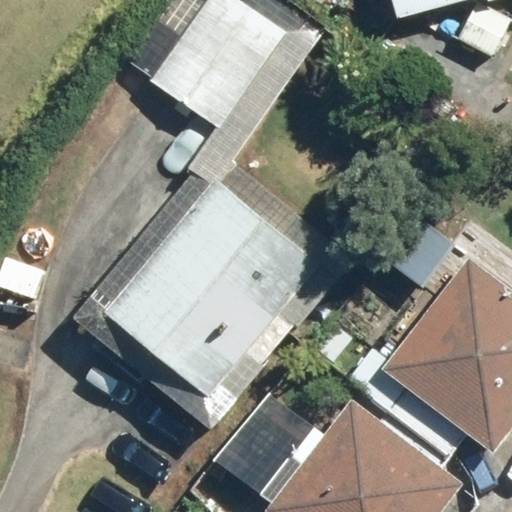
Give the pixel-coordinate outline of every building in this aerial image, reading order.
[(224,0),(180,0),(138,60),(232,127),(289,46),(224,0)] [(402,0),(407,17),(469,0),(402,0)] [(194,166),(80,317),(230,430),(363,253),(243,164),(224,189),(194,166)] [(379,344),(351,381),(456,459),(476,432),(506,454),(511,446),(511,263),(485,244),(399,358),(379,344)] [(60,270),(12,253),(0,286),(0,289),(47,306),(60,270)] [(449,511),(474,479),(361,396),(276,511),(449,511)]
